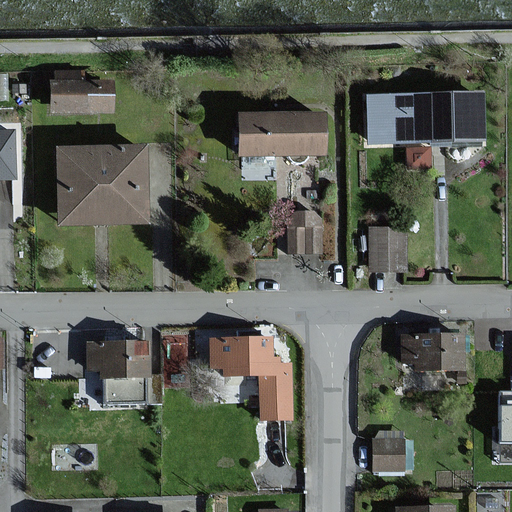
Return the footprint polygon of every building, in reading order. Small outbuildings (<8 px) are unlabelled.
[(112,81),(50,82),(51,116),(113,116),(112,81)] [(486,93),(364,99),(367,150),(488,145),(486,93)] [(316,116),(234,119),(235,159),(317,156),(316,116)] [(13,132),(0,132),(0,185),(15,185),(13,132)] [(149,147),(56,150),(58,227),(151,224),(149,147)] [(285,220),(284,256),(320,257),(321,220),(312,213),(293,213),(285,220)] [(405,228),(366,229),(367,274),(405,273),(405,228)] [(459,337),(399,338),(399,364),(412,364),(412,372),(459,372),(459,337)] [(275,338),(203,339),(203,378),(254,378),(255,421),(297,420),(296,359),(275,360),(275,338)] [(151,340),(91,343),(92,368),(106,367),(106,375),(152,373),(151,340)] [(511,387),(499,387),(498,459),(511,459),(511,387)] [(407,439),(373,440),(373,473),(408,473),(407,439)]
